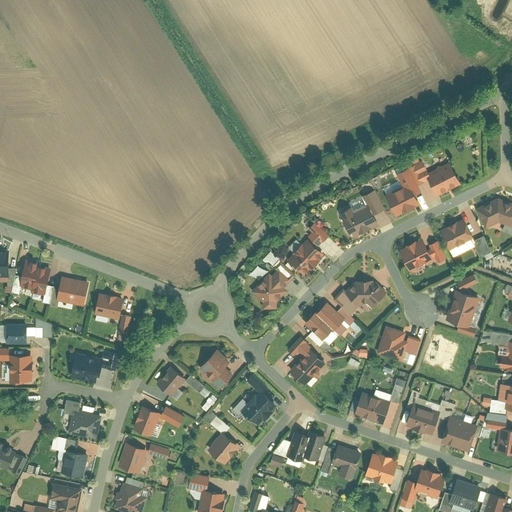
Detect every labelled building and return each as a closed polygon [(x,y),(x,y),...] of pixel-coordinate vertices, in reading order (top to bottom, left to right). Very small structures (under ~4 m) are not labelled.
[(430,177),(438,194),(462,182),(451,161),(431,172),(424,158),(408,166),(417,184),(430,177)] [(385,192),(397,215),(422,202),(414,185),(417,184),(408,166),(397,171),(403,183),(385,192)] [(341,211),(354,237),(382,224),(380,221),(389,217),(376,189),(365,194),(370,204),(353,212),(350,206),(341,211)] [(511,201),(499,197),(478,208),(487,228),(501,220),(511,224),(511,201)] [(463,218),(441,230),(450,248),(472,236),(463,218)] [(286,258),(305,276),(327,253),(318,245),(328,234),(315,221),(309,227),(312,231),(286,258)] [(484,236),(476,240),(483,254),(492,250),(484,236)] [(423,238),(401,249),(411,270),(434,259),(423,238)] [(438,239),(429,244),(438,261),(447,256),(438,239)] [(0,273),(9,274),(10,247),(0,246),(0,273)] [(261,257),(270,265),(276,259),(268,250),(261,257)] [(22,286),(46,291),(51,266),(26,261),(22,286)] [(264,308),(278,307),(277,300),(288,290),(283,286),(294,275),(281,261),(275,266),(277,269),(273,273),(270,270),(252,290),(263,301),(264,308)] [(57,298),(86,304),(91,279),(61,274),(57,298)] [(474,274),(459,282),(463,289),(478,281),(474,274)] [(355,279),(350,284),(364,298),(374,305),(387,291),(372,278),(355,279)] [(350,284),(337,298),(351,312),(364,298),(350,284)] [(479,296),(457,288),(447,317),(460,321),(470,324),(479,296)] [(96,311),(122,316),(126,295),(100,291),(96,311)] [(327,300),(316,311),(333,327),(344,315),(338,310),(327,300)] [(350,322),(354,318),(342,306),(338,310),(344,315),(350,322)] [(333,327),(316,311),(306,321),(323,337),(333,327)] [(123,314),(118,333),(126,335),(131,316),(123,314)] [(8,320),(8,341),(27,340),(27,319),(8,320)] [(458,329),(474,334),(477,327),(470,324),(460,321),(458,329)] [(406,330),(387,324),(379,350),(401,358),(404,348),(407,340),(404,339),(406,330)] [(299,350),(305,356),(312,348),(308,344),(310,342),(303,335),(289,348),(295,354),(299,350)] [(416,352),(421,339),(409,335),(407,340),(404,348),(416,352)] [(511,340),(510,340),(508,355),(502,354),(501,365),(511,366),(511,340)] [(305,356),(292,369),(306,382),(326,361),(312,348),(305,356)] [(12,380),(34,380),(34,349),(12,350),(12,380)] [(198,368),(221,386),(235,368),(213,350),(198,368)] [(108,368),(117,368),(117,351),(109,351),(108,368)] [(100,359),(75,355),(72,375),(97,379),(100,359)] [(157,382),(172,394),(186,376),(170,364),(157,382)] [(197,390),(202,385),(189,374),(185,379),(197,390)] [(405,384),(396,381),(391,398),(400,401),(405,384)] [(511,383),(501,382),(499,399),(510,400),(511,384),(511,383)] [(199,392),(206,396),(209,390),(202,386),(199,392)] [(244,409),(261,422),(277,406),(261,390),(244,409)] [(390,401),(362,392),(356,412),(384,421),(390,401)] [(499,399),(493,398),(492,404),(491,412),(508,414),(509,406),(510,400),(499,399)] [(135,427),(153,433),(161,410),(143,403),(135,427)] [(414,403),(407,422),(434,431),(440,412),(414,403)] [(76,404),(70,431),(98,437),(104,410),(76,404)] [(491,412),(489,412),(487,425),(502,427),(506,428),(508,414),(491,412)] [(450,415),(442,438),(470,447),(478,425),(450,415)] [(511,428),(506,428),(502,427),(499,450),(511,451),(511,428)] [(241,445),(222,429),(209,445),(228,461),(241,445)] [(306,454),(313,435),(296,429),(292,440),(288,453),(304,459),(306,454)] [(306,454),(319,458),(328,433),(315,429),(313,435),(306,454)] [(50,447),(61,449),(64,436),(52,434),(50,447)] [(0,464),(10,469),(21,446),(0,435),(0,464)] [(280,451),(288,453),(292,440),(285,438),(280,451)] [(117,464),(141,471),(148,446),(124,439),(117,464)] [(331,459),(356,468),(363,450),(338,441),(331,459)] [(63,469),(83,473),(88,451),(68,446),(63,469)] [(368,474),(392,482),(399,459),(375,451),(368,474)] [(18,454),(12,472),(20,474),(26,457),(18,454)] [(281,466),(282,456),(270,454),(268,464),(281,466)] [(438,496),(445,474),(423,467),(419,480),(416,489),(419,490),(438,496)] [(416,489),(419,480),(409,477),(401,504),(414,508),(419,490),(416,489)] [(475,508),(483,485),(458,477),(450,500),(475,508)] [(49,508),(66,511),(78,511),(84,485),(56,479),(49,508)] [(112,503),(136,511),(143,511),(151,492),(121,481),(112,503)] [(197,511),(221,511),(227,492),(203,487),(197,511)] [(484,511),(500,511),(503,503),(508,505),(511,497),(491,491),(484,511)] [(511,511),(511,506),(508,505),(503,503),(500,511),(511,511)]
